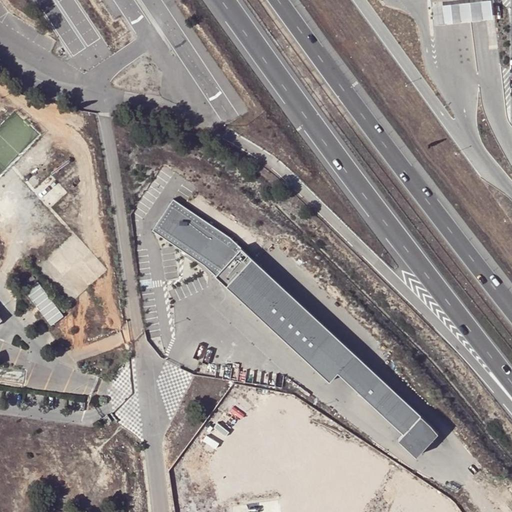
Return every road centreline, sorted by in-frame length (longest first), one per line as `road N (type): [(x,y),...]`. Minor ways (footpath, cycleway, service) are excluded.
road 1 (motorway): [(224,0),(511,385)]
road 2 (motorway): [(511,304),(282,0)]
road 3 (unclassified): [(138,337),(159,511)]
